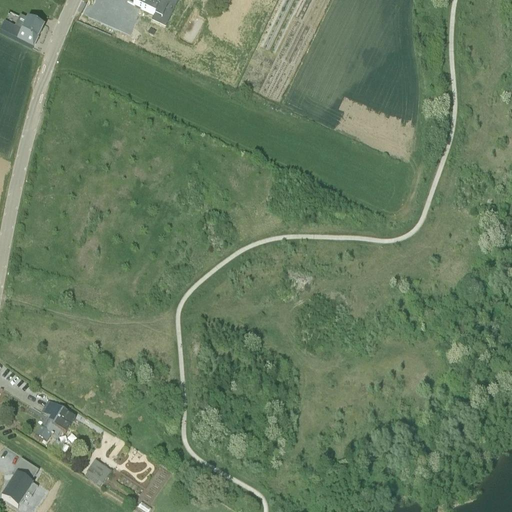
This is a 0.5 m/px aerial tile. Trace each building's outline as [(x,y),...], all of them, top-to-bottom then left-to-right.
[(131,9),(135,0),(129,0),(127,7),(131,9)] [(135,0),(131,9),(130,11),(154,22),(155,20),(163,3),(164,0),(135,0)] [(168,5),(159,22),(161,24),(162,21),(166,26),(177,4),(169,0),(164,0),(163,3),(168,5)] [(163,3),(155,20),(159,22),(168,5),(163,3)] [(20,37),(26,25),(19,22),(13,33),(3,28),(0,33),(0,38),(15,46),(20,37)] [(20,37),(15,46),(33,55),(37,46),(43,33),(26,25),(20,37)] [(216,50),(209,55),(213,61),(221,55),(216,50)] [(48,423),(42,433),(41,436),(57,446),(63,438),(58,435),(68,420),(47,406),(40,418),(46,422),(48,423)] [(58,435),(63,438),(72,423),(68,420),(58,435)] [(48,423),(46,422),(40,431),(42,433),(48,423)] [(2,504),(15,511),(22,511),(35,490),(32,488),(39,475),(21,464),(12,479),(15,481),(2,504)] [(93,466),(83,481),(100,492),(110,478),(93,466)]
